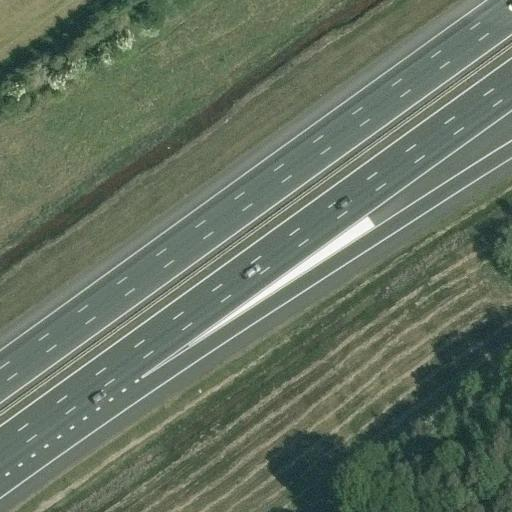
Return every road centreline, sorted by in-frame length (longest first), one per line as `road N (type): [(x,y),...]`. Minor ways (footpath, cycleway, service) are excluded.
road 1 (motorway): [(511,8),(0,377)]
road 2 (motorway): [(128,360),(511,84)]
road 3 (motorway): [(128,360),(341,256),(511,149)]
road 4 (motorway): [(0,452),(128,360)]
